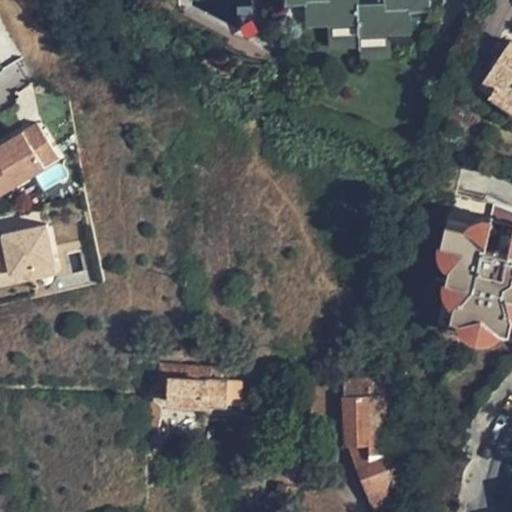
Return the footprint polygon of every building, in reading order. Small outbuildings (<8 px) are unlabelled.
[(287,0),(288,19),(333,17),(333,30),(360,29),(361,42),(388,41),(388,22),(408,22),(428,21),(426,0),(287,0)] [(388,22),(388,41),(408,40),(408,22),(388,22)] [(333,30),(333,42),(361,42),(360,29),(333,30)] [(496,84),(511,94),(511,37),(481,85),(490,91),(496,84)] [(388,41),(361,42),(361,56),(389,55),(388,41)] [(511,105),(511,94),(496,84),(490,91),(511,105)] [(0,191),(0,192),(64,159),(44,121),(0,143),(0,191)] [(473,219),(468,222),(489,227),(492,215),(485,215),(479,216),(473,219)] [(511,231),(511,219),(492,215),(489,227),(486,242),(509,247),(511,233),(511,231)] [(486,242),(489,227),(468,222),(446,217),(441,238),(452,241),(448,261),(444,275),(457,278),(452,298),(449,313),(458,315),(500,324),(509,327),(511,312),(511,232),(511,233),(509,247),(486,242)] [(55,221),(0,228),(0,282),(62,274),(55,221)] [(452,241),(441,238),(441,247),(442,251),(445,257),(448,261),(452,241)] [(457,278),(444,275),(444,278),(445,287),(447,291),(452,298),(457,278)] [(500,324),(458,315),(461,321),(465,326),(471,330),(476,332),(484,332),(488,332),(494,329),(500,324)] [(212,362),(159,361),(159,381),(169,381),(168,400),(241,403),(243,376),(212,375),(212,362)] [(346,444),(351,444),(378,511),(396,511),(419,503),(408,476),(419,472),(406,440),(395,445),(392,445),(389,375),(344,377),(346,444)] [(159,412),(149,412),(148,412),(147,431),(158,432),(159,412)] [(291,511),(296,485),(278,482),(272,511),(291,511)]
